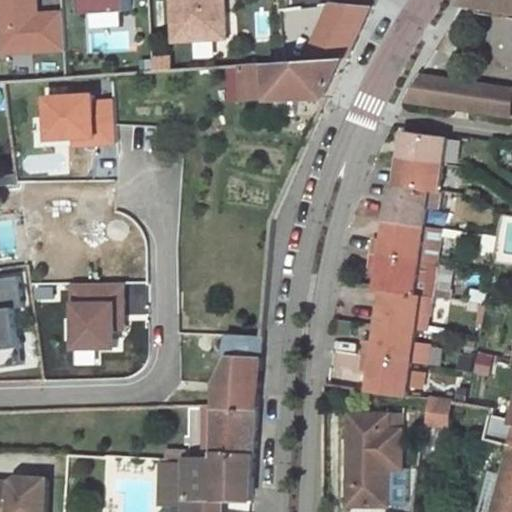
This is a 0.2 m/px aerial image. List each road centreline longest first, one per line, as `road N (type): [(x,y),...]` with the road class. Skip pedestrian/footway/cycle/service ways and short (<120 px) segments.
road 1 (unknown): [(0,390),(120,385),(153,372),(165,313),(161,160)]
road 2 (residential): [(346,158),(326,182),(303,261),(288,356),(281,511)]
road 3 (residential): [(305,511),(314,357),(325,272),(349,186),(346,158)]
road 4 (residential): [(416,13),(346,158)]
